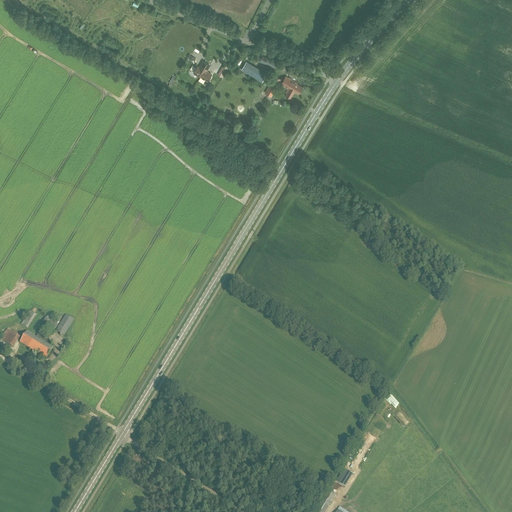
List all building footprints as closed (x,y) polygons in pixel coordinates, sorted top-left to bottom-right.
[(276,68),(278,63),(262,56),(259,61),(276,68)] [(203,70),(207,63),(203,61),(200,66),(200,68),(198,66),(194,72),(196,74),(198,76),(199,75),(201,77),(205,71),(203,70)] [(263,82),(268,73),(247,61),(242,69),(263,82)] [(205,71),(201,77),(208,81),(209,80),(210,79),(211,77),(211,76),(212,75),(206,71),(210,65),(207,63),(203,70),(205,71)] [(221,69),(218,75),(223,78),(226,72),(224,71),(221,69)] [(277,88),(282,78),(276,74),(270,84),(265,92),(272,97),(277,88)] [(299,94),(303,87),(296,83),(297,83),(286,76),(281,84),(288,88),(285,92),(287,93),(286,95),(291,98),(295,91),(299,94)] [(27,328),(36,315),(30,311),(21,324),(27,328)] [(54,330),(59,322),(47,315),(42,322),(54,330)] [(64,336),(74,320),(65,315),(56,331),(64,336)] [(0,339),(12,348),(20,337),(7,328),(0,339)] [(50,337),(40,330),(36,336),(26,331),(19,342),(39,355),(40,353),(46,357),(53,347),(46,343),(50,337)] [(393,397),(391,400),(399,408),(402,405),(393,397)] [(348,487),(355,474),(347,470),(346,473),(344,472),(340,481),(343,482),(341,484),(348,487)] [(325,511),(336,494),(329,490),(315,511),(325,511)]
